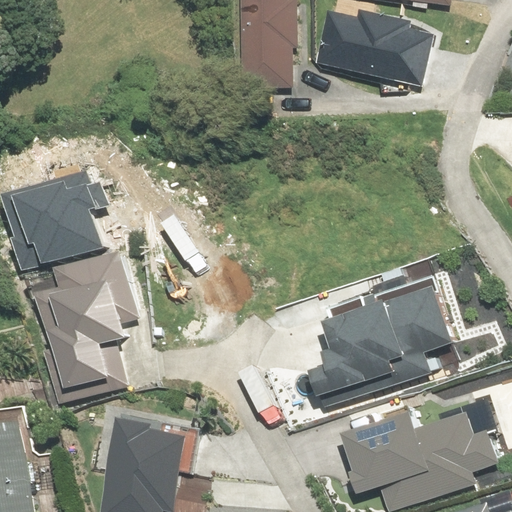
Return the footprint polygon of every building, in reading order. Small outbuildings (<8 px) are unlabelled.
[(0,0),(0,26),(14,30),(37,0),(0,0)] [(302,93),(297,0),(247,0),(252,95),(302,93)] [(440,34),(334,8),(320,64),(427,90),(440,34)] [(2,198),(25,269),(100,245),(89,212),(110,205),(103,182),(96,184),(91,170),(2,198)] [(41,295),(68,402),(134,385),(123,342),(136,339),(133,325),(147,321),(131,252),(66,268),(70,288),(41,295)] [(320,371),(330,406),(439,374),(433,353),(463,343),(444,286),(332,323),(346,364),(320,371)] [(386,488),(393,511),(483,485),(480,473),(507,465),(497,432),(486,435),(479,414),(428,429),(423,412),(348,435),(366,494),(386,488)] [(130,417),(106,511),(178,511),(197,434),(130,417)] [(0,511),(41,511),(28,422),(0,426),(0,511)] [(504,511),(500,499),(456,511),(504,511)]
